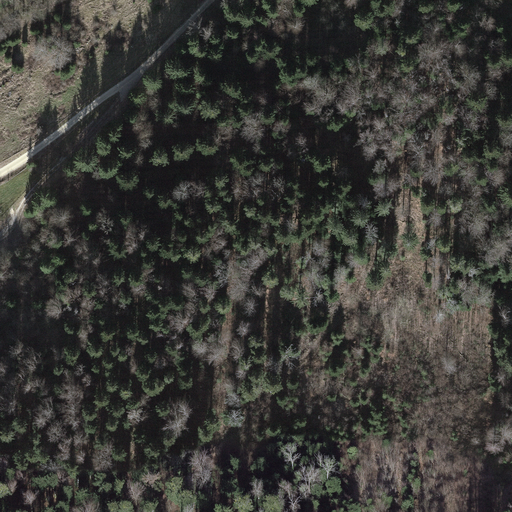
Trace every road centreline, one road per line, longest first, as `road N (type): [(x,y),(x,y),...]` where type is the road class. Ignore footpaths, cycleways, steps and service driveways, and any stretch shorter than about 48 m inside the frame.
road 1 (track): [(216,0),(133,81),(0,173)]
road 2 (track): [(133,81),(0,232)]
